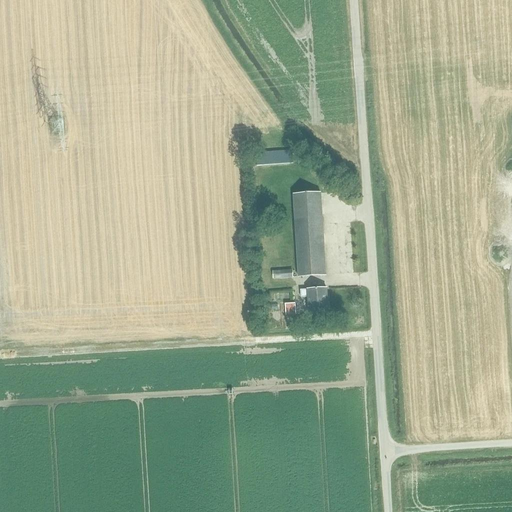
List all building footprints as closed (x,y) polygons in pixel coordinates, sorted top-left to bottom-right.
[(292,151),(256,153),(257,166),(293,164),(292,151)] [(326,275),(321,193),(294,195),(299,277),(326,275)] [(274,278),(293,277),(292,270),(274,271),(274,278)] [(328,312),(327,290),(327,288),(308,289),(301,290),(301,297),(308,297),(309,313),(328,312)] [(295,305),(286,305),(286,316),(296,316),(295,305)]
